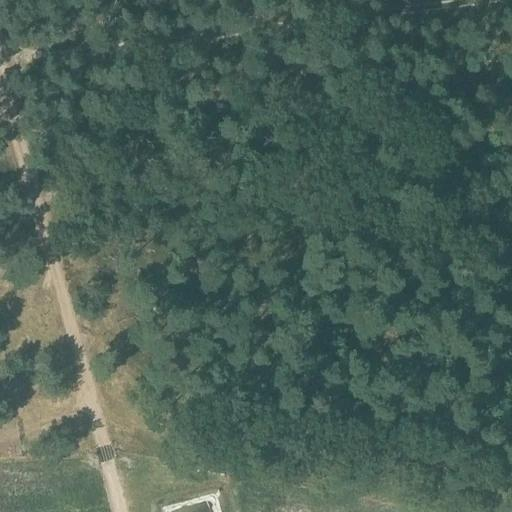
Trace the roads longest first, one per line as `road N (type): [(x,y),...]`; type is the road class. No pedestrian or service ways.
road 1 (track): [(0,58),(120,511)]
road 2 (track): [(456,0),(2,66)]
